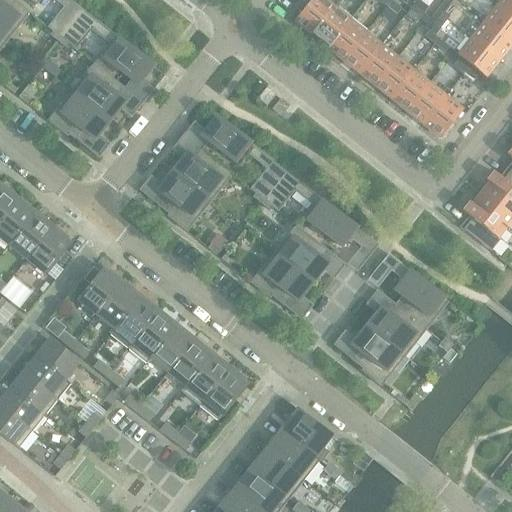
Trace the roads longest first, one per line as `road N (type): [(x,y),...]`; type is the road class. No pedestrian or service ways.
road 1 (residential): [(235,27),(435,187),(511,95)]
road 2 (residential): [(288,368),(89,207)]
road 3 (residential): [(89,207),(235,27)]
road 4 (residential): [(467,511),(288,368)]
road 5 (residential): [(175,511),(288,368)]
road 6 (residential): [(288,368),(364,271)]
